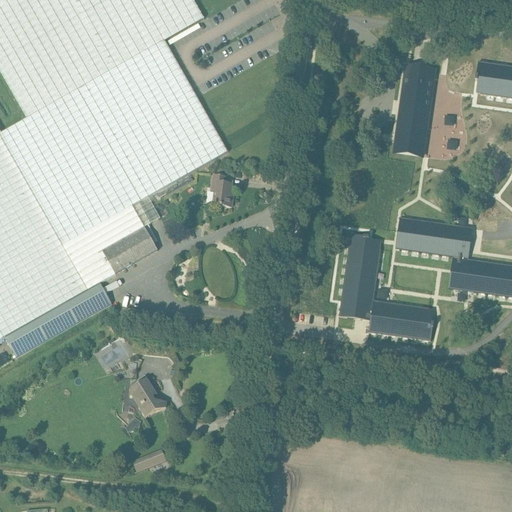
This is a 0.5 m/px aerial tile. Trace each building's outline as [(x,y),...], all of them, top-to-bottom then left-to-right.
[(0,341),(5,339),(16,359),(99,312),(88,292),(157,252),(153,245),(153,244),(144,229),(148,226),(151,225),(139,204),(227,153),(197,99),(165,41),(203,19),(192,0),(0,0),(0,73),(26,119),(26,120),(1,134),(0,132),(0,341)] [(234,12),(259,0),(233,0),(224,5),(227,11),(232,8),(234,12)] [(475,77),(474,83),(481,84),(479,97),(511,101),(511,69),(478,64),(476,77),(475,77)] [(405,77),(395,145),(420,149),(423,130),(429,88),(433,89),(434,81),(429,81),(430,72),(411,69),(409,78),(405,77)] [(226,185),(227,178),(213,177),(211,192),(214,192),(213,206),(232,209),(233,198),(231,198),(232,186),(226,185)] [(400,219),(398,233),(402,234),(399,251),(453,259),(452,267),(456,267),(455,277),(450,277),(448,291),(511,299),(511,267),(468,261),(469,253),(465,253),(465,251),(466,243),(471,243),(473,229),(400,219)] [(171,220),(162,223),(167,235),(176,231),(171,220)] [(350,236),(339,318),(354,320),(354,318),(370,320),(369,322),(370,323),(369,334),(431,343),(433,330),(434,324),(427,323),(429,310),(374,302),(381,251),(368,249),(369,238),(364,238),(362,238),(350,236)] [(94,355),(102,367),(127,352),(119,340),(94,355)] [(135,340),(133,355),(134,355),(134,354),(146,356),(146,357),(148,341),(135,340)] [(511,380),(480,376),(478,388),(510,392),(511,380)] [(147,380),(131,391),(130,398),(140,399),(144,405),(141,407),(142,408),(139,410),(145,420),(156,413),(166,410),(167,403),(155,402),(153,399),(157,396),(147,380)] [(138,419),(125,427),(130,434),(142,426),(138,419)] [(162,451),(132,463),(137,474),(166,462),(162,451)]
